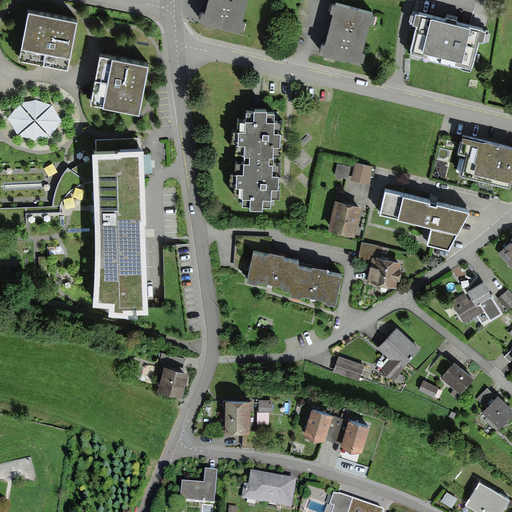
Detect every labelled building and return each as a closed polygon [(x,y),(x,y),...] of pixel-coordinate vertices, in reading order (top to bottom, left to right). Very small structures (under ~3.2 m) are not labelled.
[(207,0),(205,13),(201,12),(199,19),(202,19),(201,23),(240,33),(241,30),(244,31),(246,22),(243,22),(248,0),(207,0)] [(375,12),(336,2),(336,4),(333,4),(330,13),(333,14),(325,44),(322,43),(320,51),(323,52),(322,56),(360,66),(361,63),(365,64),(367,53),(364,53),(372,23),(375,24),(377,16),(374,15),(375,12)] [(448,21),(415,12),(412,24),(416,26),(409,52),(428,58),(429,54),(455,61),(454,65),(471,69),(479,40),(482,41),(485,31),(457,24),(458,21),(449,18),(448,21)] [(19,58),(66,67),(75,22),(29,13),(19,58)] [(98,56),(89,103),(138,113),(147,66),(98,56)] [(234,196),(243,196),(243,206),(272,207),(272,198),(280,198),(281,164),(275,164),(275,157),(283,157),(283,132),(276,132),(276,112),(246,112),(246,120),(239,120),(239,133),(235,133),(235,155),(244,155),(244,162),(235,162),(235,173),(230,173),(230,184),(234,184),(234,196)] [(511,185),(511,147),(462,136),(454,172),(511,185)] [(143,149),(91,150),(95,303),(108,302),(109,313),(146,312),(143,149)] [(346,176),(348,167),(337,164),(335,173),(346,176)] [(351,177),(365,182),(369,169),(355,164),(351,177)] [(469,209),(383,190),(378,212),(431,225),(428,243),(447,247),(469,209)] [(329,230),(350,236),(358,208),(337,202),(329,230)] [(511,243),(500,253),(511,266),(511,243)] [(334,303),(341,274),(326,271),(327,268),(312,265),(311,268),(297,265),(298,261),(282,258),(283,254),(268,251),(268,255),(253,251),(246,281),(254,283),(255,278),(278,283),(277,286),(290,289),(289,294),(299,296),(300,294),(312,296),(312,298),(334,303)] [(394,287),(398,264),(376,261),(372,284),(394,287)] [(485,285),(454,304),(464,321),(474,314),(480,324),(490,318),(491,320),(502,313),(485,285)] [(511,296),(509,292),(503,296),(510,306),(511,305),(511,296)] [(415,349),(396,332),(381,350),(391,358),(381,370),(390,378),(415,349)] [(361,368),(338,359),(334,370),(357,379),(361,368)] [(460,390),(472,376),(454,361),(443,375),(460,390)] [(187,370),(165,365),(160,387),(182,393),(187,370)] [(434,396),(437,388),(423,382),(420,390),(434,396)] [(511,411),(511,408),(498,395),(484,410),(500,425),(511,411)] [(247,402),(225,403),(226,428),(248,428),(247,402)] [(331,414),(313,408),(306,430),(323,436),(331,414)] [(361,448),(368,425),(349,419),(342,442),(361,448)] [(181,484),(179,499),(213,501),(216,474),(203,473),(202,486),(181,484)] [(288,506),(292,483),(252,477),(249,499),(288,506)] [(483,511),(501,511),(509,500),(478,482),(466,502),(483,511)] [(379,511),(353,503),(349,511),(379,511)]
